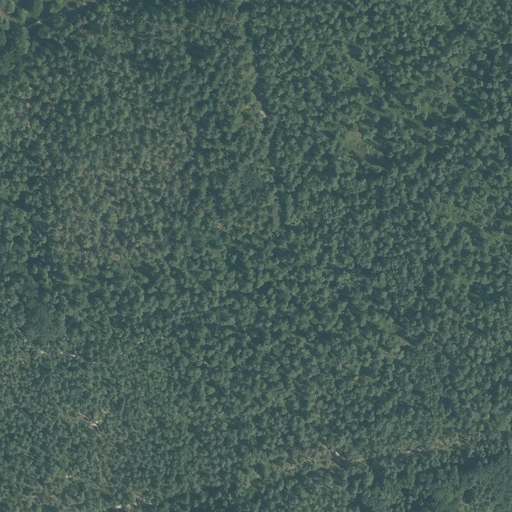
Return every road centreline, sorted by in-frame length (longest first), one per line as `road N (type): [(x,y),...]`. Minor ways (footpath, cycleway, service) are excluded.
road 1 (track): [(511,432),(348,464),(331,452),(320,434),(247,0)]
road 2 (track): [(2,38),(24,65),(33,145),(265,105)]
road 3 (track): [(270,476),(91,511)]
